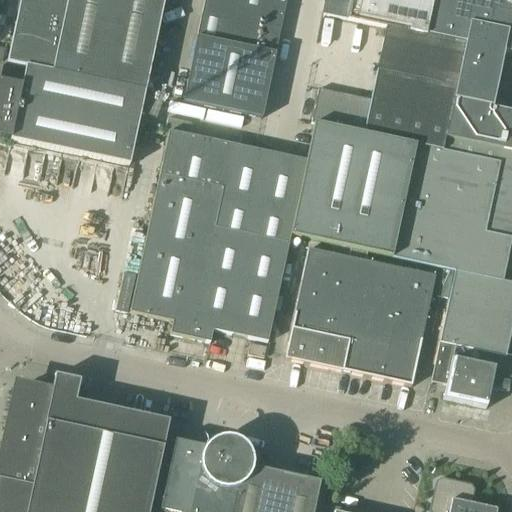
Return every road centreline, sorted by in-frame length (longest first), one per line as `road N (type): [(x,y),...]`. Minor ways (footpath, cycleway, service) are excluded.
road 1 (unclassified): [(511,452),(0,346)]
road 2 (unknown): [(140,181),(113,285),(97,299),(70,292),(34,261),(0,205)]
road 3 (unknown): [(178,0),(140,181)]
road 4 (unclassified): [(282,143),(312,0)]
